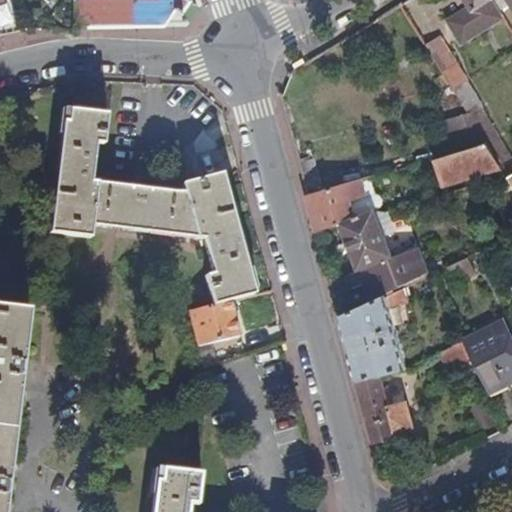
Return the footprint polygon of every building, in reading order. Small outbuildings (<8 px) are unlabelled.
[(0,0),(0,37),(18,33),(7,0),(0,0)] [(73,0),(76,29),(163,29),(174,13),(182,19),(186,12),(191,6),(183,1),(183,0),(169,0),(170,3),(102,3),(101,0),(73,0)] [(461,0),(464,4),(468,11),(446,25),(462,49),(503,23),(490,2),(489,0),(461,0)] [(441,41),(426,50),(431,56),(467,117),(468,119),(482,111),(482,110),(441,41)] [(230,302),(253,296),(221,174),(181,184),(183,193),(110,183),(91,181),(96,143),(103,143),(108,113),(70,108),(68,119),(63,119),(49,232),(91,238),(92,224),(107,226),(117,228),(203,239),(212,274),(205,276),(212,306),(230,302)] [(511,179),(511,161),(482,111),(468,119),(485,146),(496,164),(500,170),(501,172),(503,176),(505,180),(507,183),(511,179)] [(372,180),(307,199),(317,235),(340,226),(341,228),(355,222),(353,216),(386,205),(385,204),(417,195),(500,170),(496,164),(485,146),(372,180)] [(407,288),(429,277),(416,248),(391,259),(373,215),(355,222),(341,228),(370,304),(407,288)] [(358,385),(380,379),(405,373),(389,308),(407,304),(405,298),(409,296),(407,288),(370,304),(339,318),(348,351),(358,385)] [(189,312),(197,346),(238,337),(230,302),(212,306),(189,312)] [(0,511),(1,511),(17,391),(28,309),(0,305),(0,511)] [(471,360),(489,396),(511,384),(511,340),(503,323),(463,343),(471,360)] [(471,360),(463,343),(452,349),(440,355),(449,372),(471,360)] [(202,367),(214,363),(210,348),(198,351),(202,367)] [(370,431),(374,444),(414,433),(405,405),(392,408),(390,401),(386,402),(380,379),(358,385),(370,431)] [(472,411),(483,433),(496,426),(486,404),(472,411)] [(186,511),(188,502),(196,503),(200,473),(159,468),(153,511),(186,511)]
